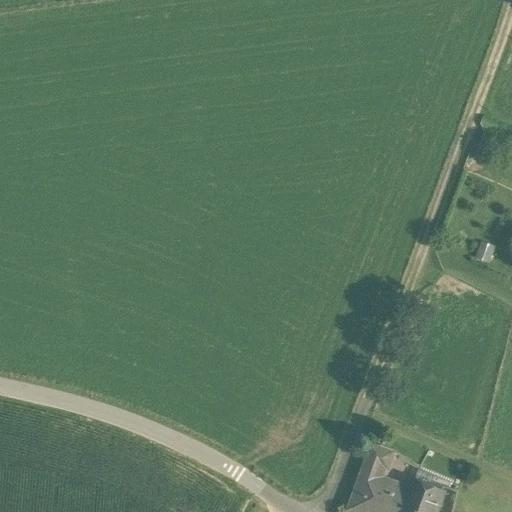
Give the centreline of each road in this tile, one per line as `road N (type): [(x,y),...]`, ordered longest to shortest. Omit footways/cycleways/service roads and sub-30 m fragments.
road 1 (track): [(511,14),(321,511)]
road 2 (tertiary): [(0,387),(188,447),(285,511)]
